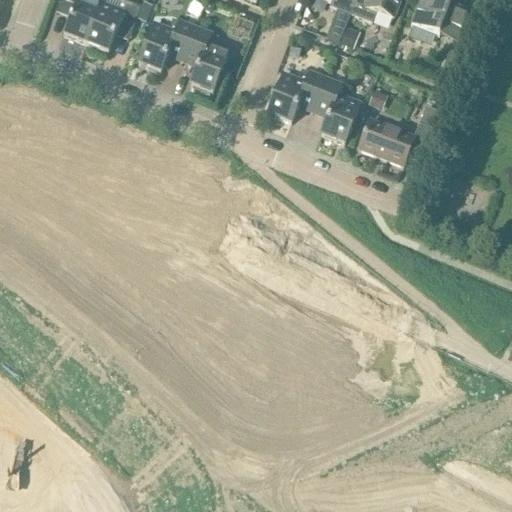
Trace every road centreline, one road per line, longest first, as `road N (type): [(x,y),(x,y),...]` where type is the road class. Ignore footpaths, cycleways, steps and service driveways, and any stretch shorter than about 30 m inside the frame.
road 1 (unclassified): [(511,391),(314,472),(239,467),(0,268)]
road 2 (residential): [(240,143),(15,57)]
road 3 (residential): [(401,206),(240,143)]
road 4 (residential): [(240,143),(289,0)]
